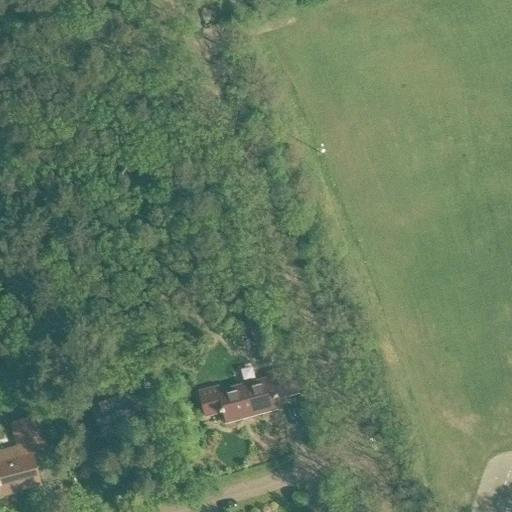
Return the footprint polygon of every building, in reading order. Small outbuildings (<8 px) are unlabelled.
[(263,313),(247,320),(266,365),(283,358),(263,313)] [(136,371),(153,364),(140,333),(124,340),(136,371)] [(21,353),(7,357),(12,373),(26,369),(21,353)] [(293,370),(284,373),(268,377),(269,382),(221,394),(220,390),(201,394),(207,418),(221,414),(221,416),(225,415),(227,424),(278,410),(275,401),(300,395),(293,370)] [(104,437),(144,422),(131,388),(107,397),(109,402),(93,408),(104,437)] [(18,448),(0,452),(0,498),(0,500),(42,489),(33,456),(48,452),(38,417),(11,425),(18,448)]
